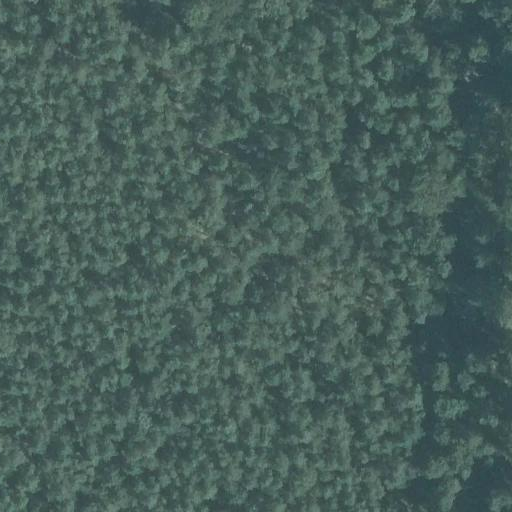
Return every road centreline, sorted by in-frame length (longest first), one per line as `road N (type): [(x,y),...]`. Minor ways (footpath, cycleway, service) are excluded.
road 1 (track): [(0,466),(511,57)]
road 2 (track): [(112,0),(399,511)]
